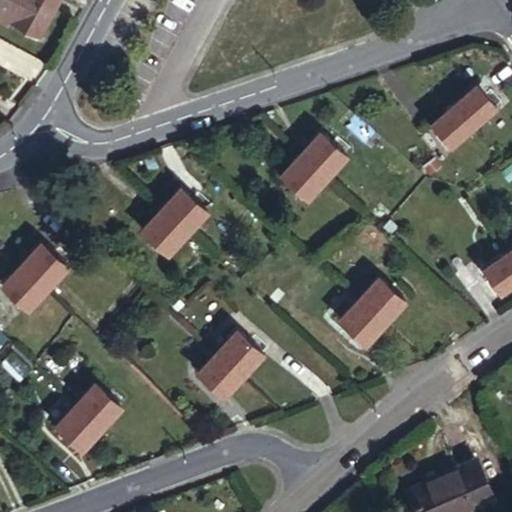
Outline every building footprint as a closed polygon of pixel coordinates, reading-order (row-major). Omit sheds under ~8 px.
[(0,0),(0,19),(5,22),(7,18),(38,36),(58,0),(0,0)] [(473,125),(496,105),(476,82),(453,103),(473,125)] [(451,144),(473,125),(453,103),(431,122),(451,144)] [(320,127),(300,148),(324,170),(345,149),(320,127)] [(300,148),(281,167),(306,190),(324,170),(300,148)] [(443,165),(435,156),(424,165),(432,175),(443,165)] [(178,180),(158,201),(183,224),(203,203),(178,180)] [(158,201),(140,221),(165,244),(183,224),(158,201)] [(39,239),(18,261),(42,285),(64,262),(39,239)] [(501,290),(511,282),(511,255),(508,249),(484,266),(501,290)] [(18,261),(0,280),(0,283),(24,305),(42,285),(18,261)] [(379,274),(359,295),(386,319),(405,298),(379,274)] [(289,294),(281,287),(271,297),(279,305),(289,294)] [(359,295),(339,316),(365,340),(386,319),(359,295)] [(236,328),(216,350),(243,375),(263,353),(236,328)] [(216,350),(197,371),(224,395),(243,375),(216,350)] [(105,426),(123,407),(98,383),(79,403),(105,426)] [(86,446),(105,426),(79,403),(59,423),(86,446)] [(416,511),(458,511),(493,496),(479,463),(409,495),(416,511)]
